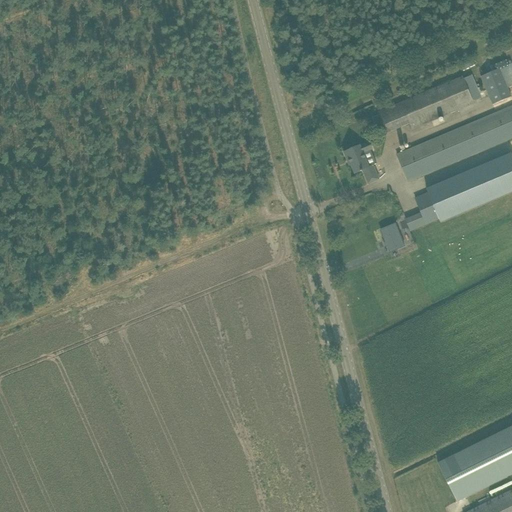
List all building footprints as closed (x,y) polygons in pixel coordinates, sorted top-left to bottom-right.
[(481,77),(493,106),(511,98),(500,69),(481,77)] [(379,112),(388,133),(410,123),(412,129),(474,104),(473,102),(481,98),(471,76),(464,79),(463,77),(379,112)] [(397,155),(408,182),(511,138),(511,107),(406,151),(397,155)] [(371,150),(372,149),(369,142),(344,153),(349,166),(351,165),(355,174),(362,171),(368,184),(379,179),(373,165),(376,164),(371,150)] [(428,193),(415,198),(421,213),(426,225),(439,219),(441,223),(511,192),(511,153),(426,189),(428,193)] [(395,224),(380,230),(383,237),(382,238),(386,247),(387,246),(390,252),(404,246),(395,224)] [(511,429),(425,472),(445,511),(511,478),(511,429)] [(511,511),(511,490),(468,511),(511,511)]
